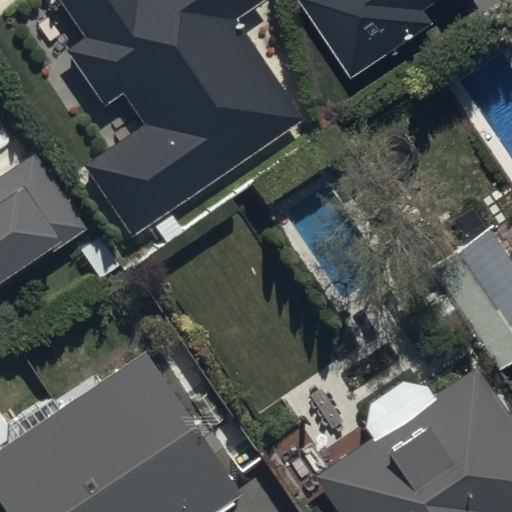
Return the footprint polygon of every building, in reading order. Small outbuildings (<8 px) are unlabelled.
[(60,0),(74,21),(84,35),(61,50),(100,107),(123,92),(145,126),(83,168),(129,236),(302,119),(256,51),(238,24),(270,3),(268,0),(60,0)] [(303,0),(357,79),(442,22),(428,2),(430,0),(303,0)] [(0,291),(89,232),(35,152),(0,175),(0,291)] [(431,259),(506,370),(511,365),(511,251),(490,219),(431,259)] [(146,348),(0,446),(0,511),(218,511),(245,494),(146,348)] [(511,511),(511,424),(475,370),(312,479),(333,511),(511,511)]
